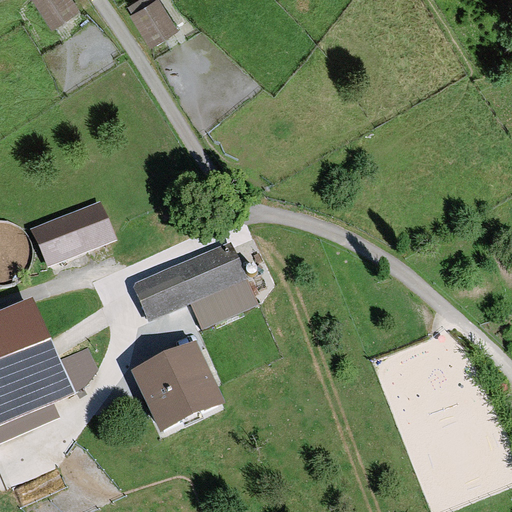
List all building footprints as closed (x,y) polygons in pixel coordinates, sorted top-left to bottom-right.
[(34,0),(53,27),(81,7),(76,0),(34,0)] [(132,11),(130,12),(151,45),(179,28),(162,0),(137,0),(128,5),(132,11)] [(101,203),(31,233),(48,272),(118,242),(101,203)] [(232,244),(133,288),(149,325),(191,307),(202,332),(260,307),(232,244)] [(0,433),(77,399),(34,304),(0,319),(0,433)] [(68,354),(77,386),(100,380),(90,347),(68,354)] [(197,347),(131,378),(161,440),(226,409),(197,347)]
